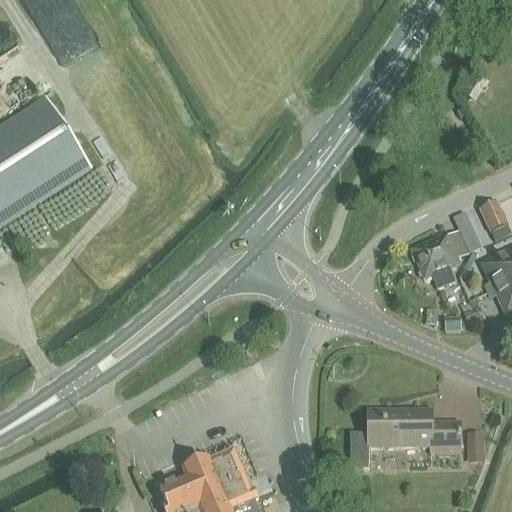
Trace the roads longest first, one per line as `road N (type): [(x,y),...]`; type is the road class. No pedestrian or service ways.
road 1 (secondary): [(0,431),(124,352),(249,247)]
road 2 (secondary): [(249,247),(369,97),(431,0)]
road 3 (residential): [(324,304),(390,239),(511,179)]
road 4 (tertiary): [(319,511),(292,422),(299,363),(324,304)]
road 5 (tertiary): [(511,384),(324,304)]
